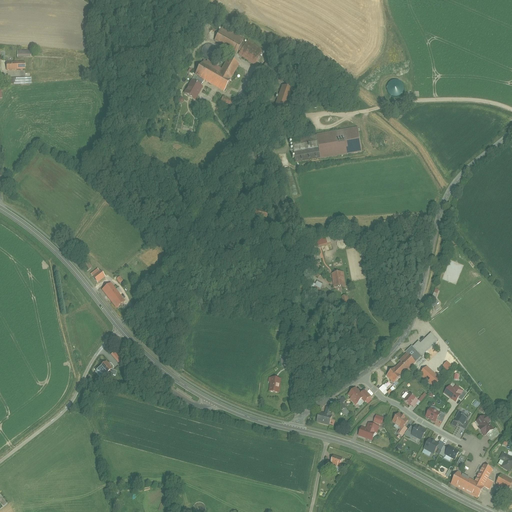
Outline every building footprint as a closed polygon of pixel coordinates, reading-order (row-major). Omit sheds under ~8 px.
[(224,27),(217,40),(239,53),(240,50),(245,42),(246,39),(224,27)] [(266,51),(251,41),(248,44),(245,42),(240,50),(243,52),(241,55),(256,65),(266,51)] [(204,52),(204,55),(213,53),(211,46),(208,47),(205,48),(205,51),(204,52)] [(196,75),(200,77),(205,80),(226,92),(243,63),(232,57),(223,74),(203,63),(196,75)] [(25,63),(6,64),(7,71),(25,70),(25,63)] [(194,80),(186,93),(197,100),(205,87),(202,85),(205,80),(200,77),(197,82),(194,80)] [(388,88),(388,91),(390,93),(392,95),(394,96),(397,96),(400,96),(402,94),(404,92),(405,89),(405,87),(404,84),(402,82),(400,80),(397,79),(394,80),(392,81),(390,83),(388,85),(388,88)] [(293,90),(282,85),(273,111),(282,115),(293,90)] [(181,135),(191,136),(193,126),(183,124),(181,135)] [(362,151),(358,127),(317,134),(317,135),(292,139),(296,162),(362,151)] [(318,240),(320,247),(332,244),(330,237),(318,240)] [(98,268),(90,274),(97,284),(105,278),(98,268)] [(343,273),(331,274),(333,289),(345,287),(343,273)] [(314,289),(320,291),(323,284),(318,282),(314,289)] [(101,291),(115,309),(124,302),(110,284),(101,291)] [(399,363),(385,377),(393,384),(399,379),(398,378),(415,362),(419,367),(425,361),(421,358),(438,341),(431,334),(420,344),(418,342),(413,347),(411,345),(403,353),(404,354),(397,361),(399,363)] [(117,351),(112,355),(119,363),(123,359),(117,351)] [(112,370),(106,361),(99,366),(105,374),(112,370)] [(443,367),(448,371),(453,366),(448,361),(443,367)] [(422,371),(417,375),(421,379),(426,374),(422,371)] [(270,379),(269,393),(279,394),(280,380),(270,379)] [(385,396),(395,388),(393,386),(391,388),(386,383),(379,389),(385,396)] [(449,386),(443,394),(455,403),(457,400),(463,392),(455,387),(454,389),(449,386)] [(355,388),(347,396),(355,405),(361,399),(364,397),(361,394),(355,388)] [(365,391),(361,394),(364,397),(361,399),(365,403),(371,397),(365,391)] [(463,392),(457,400),(461,402),(466,395),(463,392)] [(415,400),(408,394),(408,395),(406,394),(402,399),(404,400),(403,401),(409,406),(410,406),(415,400)] [(476,400),(473,405),(478,408),(481,404),(476,400)] [(319,414),(316,423),(330,426),(331,420),(330,419),(332,411),(326,409),(324,415),(319,414)] [(430,409),(425,418),(435,424),(436,421),(439,414),(430,409)] [(453,422),(451,426),(455,428),(457,424),(461,427),(462,427),(465,422),(466,423),(469,417),(458,412),(454,419),(455,420),(454,423),(453,422)] [(440,413),(439,414),(436,421),(441,423),(445,416),(440,413)] [(398,414),(391,423),(402,430),(408,421),(398,414)] [(375,416),(373,423),(380,425),(383,418),(375,416)] [(483,417),(474,423),(484,437),(492,431),(486,422),(488,421),(485,417),(484,418),(483,417)] [(468,424),(466,423),(465,422),(462,427),(461,427),(460,428),(465,431),(468,424)] [(379,427),(368,423),(366,429),(361,427),(357,436),(371,441),(374,433),(376,434),(379,427)] [(414,430),(411,437),(420,442),(426,433),(416,427),(414,430)] [(411,437),(414,430),(410,428),(404,436),(409,439),(411,437)] [(429,440),(424,450),(433,455),(436,449),(439,445),(438,445),(429,440)] [(449,448),(445,456),(454,461),(459,453),(449,448)] [(511,459),(502,454),(499,461),(503,463),(500,469),(509,473),(511,468),(511,459)] [(465,461),(467,458),(461,455),(457,464),(461,466),(464,461),(465,461)] [(333,456),(330,466),(339,469),(342,459),(333,456)] [(457,473),(450,486),(477,500),(492,471),(483,466),(474,483),(457,473)] [(511,481),(500,475),(495,485),(508,491),(511,483),(511,481)]
